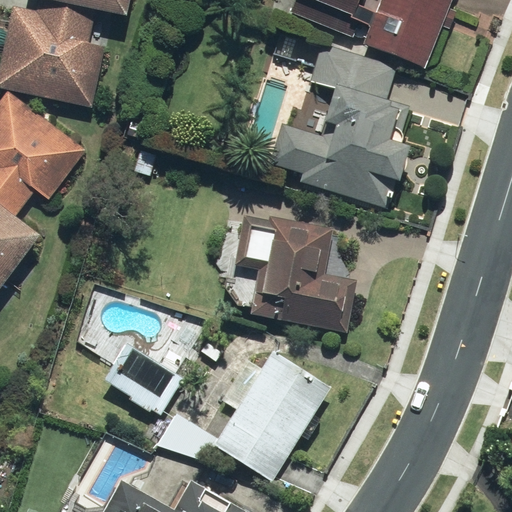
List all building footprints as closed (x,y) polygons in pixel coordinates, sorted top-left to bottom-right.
[(23,0),(23,2),(39,6),(37,15),(12,10),(0,75),(0,92),(92,111),(103,51),(87,48),(93,19),(125,25),(129,0),(23,0)] [(418,70),(444,0),(375,0),(358,47),(418,70)] [(404,111),(383,106),(393,69),(316,48),(305,87),(328,93),(316,140),(276,129),(265,170),(306,181),(303,192),(377,212),(404,111)] [(82,156),(4,97),(0,101),(0,288),(34,244),(10,226),(32,197),(44,206),(82,156)] [(344,335),(352,284),(320,279),(326,236),(237,222),(229,269),(253,273),(245,319),(344,335)] [(267,484),(325,393),(269,358),(212,449),(267,484)] [(170,511),(159,511),(114,487),(99,511),(236,511),(186,484),(170,511)]
